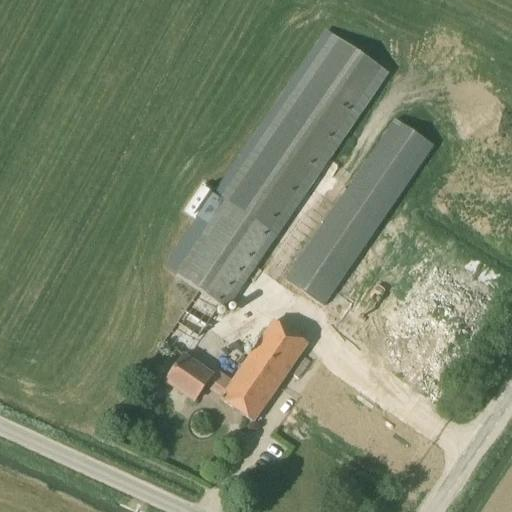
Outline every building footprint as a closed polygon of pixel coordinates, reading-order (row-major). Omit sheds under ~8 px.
[(321,27),(223,194),(204,183),(186,212),(196,218),(167,266),(227,301),(244,273),(259,282),(386,65),(321,27)] [(285,281),(324,308),(433,148),(394,121),(285,281)] [(395,360),(409,336),(401,331),(411,315),(403,309),(437,252),(398,229),(339,326),(395,360)] [(429,303),(391,373),(437,399),(446,384),(443,382),(493,292),(442,264),(422,299),(429,303)] [(219,400),(254,424),(308,346),(274,322),(221,398),(219,400)] [(166,383),(195,402),(206,387),(221,398),(231,384),(215,373),(212,378),(185,360),(183,358),(166,383)] [(435,435),(332,370),(306,410),(409,476),(435,435)]
